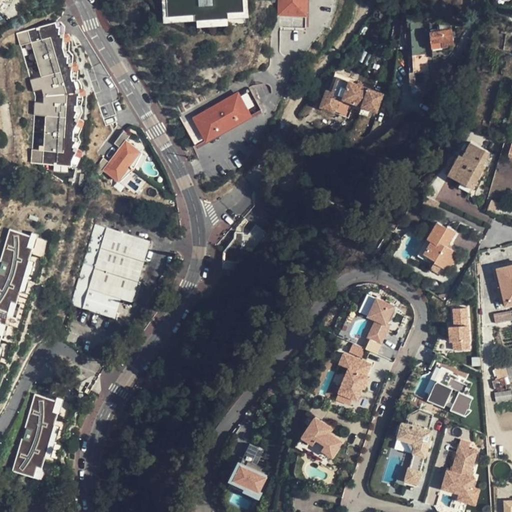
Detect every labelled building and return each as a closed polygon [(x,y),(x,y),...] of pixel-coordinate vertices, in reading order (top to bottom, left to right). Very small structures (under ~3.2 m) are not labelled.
[(229,18),(249,17),(248,0),(167,0),(169,22),(229,19),(229,18)] [(310,15),(309,0),(280,0),(280,15),(310,15)] [(384,19),(386,9),(375,7),(373,16),(384,19)] [(428,78),(425,18),(407,14),(407,22),(411,21),(411,27),(415,84),(424,83),(428,78)] [(70,163),(76,164),(80,154),(80,151),(80,149),(78,147),(77,146),(79,139),(77,133),(82,123),(82,120),(81,118),(81,117),(78,116),(81,109),(80,103),(82,97),(82,91),(84,91),(84,89),(83,86),(81,84),(80,79),(77,74),(76,74),(77,65),(76,63),(75,60),(74,59),(71,58),(72,52),(67,48),(68,37),(66,34),(65,32),(62,31),(63,24),(59,19),(56,19),(53,20),(54,24),(57,24),(57,31),(58,31),(58,38),(60,38),(60,45),(62,53),(65,54),(65,58),(66,58),(66,64),(68,65),(68,72),(69,76),(71,75),(74,85),(73,86),(73,89),(74,92),(75,92),(75,102),(73,102),(73,106),(75,107),(73,114),(74,114),(72,120),(74,121),(72,128),(71,137),(74,138),(71,144),(73,145),(70,151),(73,152),(70,158),(70,163)] [(29,40),(39,74),(28,77),(32,90),(40,87),(42,94),(73,89),(73,86),(74,85),(71,75),(69,76),(68,72),(68,65),(66,64),(66,58),(65,58),(65,54),(62,53),(60,45),(60,38),(58,38),(58,31),(57,31),(57,24),(54,24),(53,20),(15,31),(18,44),(29,40)] [(433,52),(443,51),(443,46),(453,45),(452,30),(432,32),(433,52)] [(29,40),(18,44),(28,77),(39,74),(29,40)] [(331,70),(324,87),(330,89),(337,72),(331,70)] [(330,89),(324,87),(317,105),(346,116),(349,108),(357,111),(360,104),(371,109),(374,110),(379,98),(376,97),(378,91),(348,79),(349,77),(337,72),(330,89)] [(32,90),(33,100),(42,100),(42,94),(40,87),(32,90)] [(260,108),(248,87),(183,124),(195,146),(260,108)] [(44,113),(42,148),(31,148),(30,161),(70,163),(70,158),(73,152),(70,151),(73,145),(71,144),(74,138),(71,137),(72,128),(74,121),(72,120),(74,114),(73,114),(75,107),(73,106),(73,102),(75,102),(75,92),(74,92),(73,89),(42,94),(42,100),(33,100),(33,113),(44,113)] [(371,109),(360,104),(357,111),(368,116),(371,109)] [(197,149),(262,111),(260,108),(195,146),(197,149)] [(44,113),(33,113),(31,148),(42,148),(44,113)] [(125,138),(129,133),(123,129),(113,142),(119,146),(114,153),(129,164),(140,149),(125,138)] [(483,164),(486,157),(489,152),(470,142),(462,156),(459,154),(448,174),(473,188),(485,165),(483,164)] [(142,150),(140,149),(129,164),(133,167),(142,150)] [(118,179),(129,164),(114,153),(109,160),(103,156),(93,169),(99,173),(103,168),(118,179)] [(120,181),(133,167),(129,164),(118,179),(120,181)] [(434,262),(447,271),(458,253),(447,246),(456,230),(447,226),(446,226),(437,222),(418,255),(433,264),(434,262)] [(85,286),(102,226),(92,223),(68,303),(111,316),(118,296),(85,286)] [(256,223),(242,244),(253,252),(267,231),(256,223)] [(146,239),(102,226),(85,286),(118,296),(128,299),(146,239)] [(0,329),(6,310),(13,312),(34,238),(9,230),(0,258),(0,329)] [(445,275),(447,271),(434,262),(433,264),(431,267),(445,275)] [(511,265),(498,269),(502,285),(506,306),(511,304),(511,265)] [(388,323),(396,305),(378,296),(370,315),(377,319),(367,341),(369,342),(367,346),(379,352),(391,324),(388,323)] [(471,347),(469,307),(455,307),(456,325),(451,325),(452,340),(454,340),(455,348),(471,347)] [(511,310),(496,313),(497,321),(511,318),(511,310)] [(363,358),(366,349),(355,344),(351,353),(346,351),(341,362),(351,366),(337,398),(352,404),(355,398),(359,399),(374,362),(363,358)] [(469,393),(474,378),(438,367),(428,400),(468,413),(475,394),(469,393)] [(499,380),(508,378),(505,367),(496,369),(499,380)] [(511,389),(497,391),(497,400),(511,398),(511,389)] [(33,395),(11,471),(39,479),(61,402),(33,395)] [(331,431),(334,426),(317,414),(302,435),(314,443),(318,437),(327,443),(323,449),(334,456),(344,440),(331,431)] [(434,428),(403,420),(399,437),(415,441),(416,444),(407,480),(420,483),(434,428)] [(457,437),(445,489),(459,492),(457,500),(478,505),(482,487),(473,485),(482,448),(471,446),(472,440),(457,437)] [(238,484),(232,499),(255,509),(270,472),(239,459),(230,481),(238,484)] [(0,508),(8,511),(11,501),(2,498),(0,501),(0,508)]
